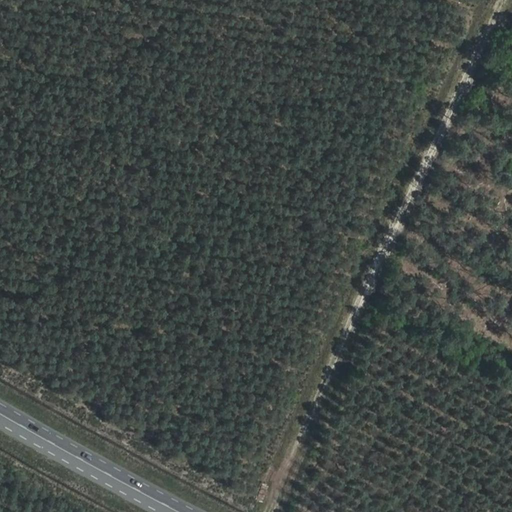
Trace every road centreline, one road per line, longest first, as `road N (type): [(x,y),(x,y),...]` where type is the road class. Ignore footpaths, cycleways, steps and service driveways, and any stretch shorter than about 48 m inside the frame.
road 1 (track): [(278,511),(511,7)]
road 2 (secondary): [(0,414),(177,511)]
